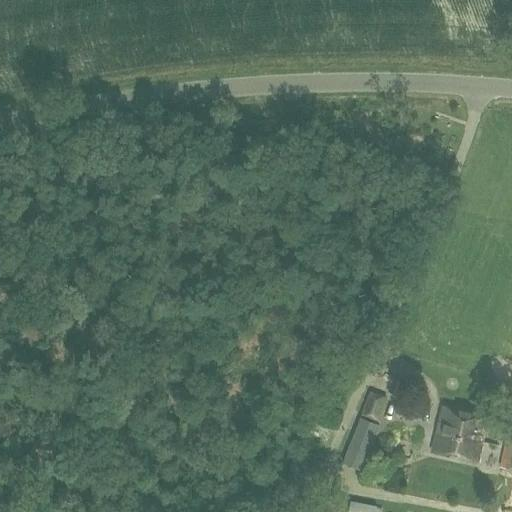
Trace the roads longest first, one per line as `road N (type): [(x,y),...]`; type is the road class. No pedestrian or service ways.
road 1 (unclassified): [(0,128),(252,86),(488,88)]
road 2 (residential): [(488,88),(363,375)]
